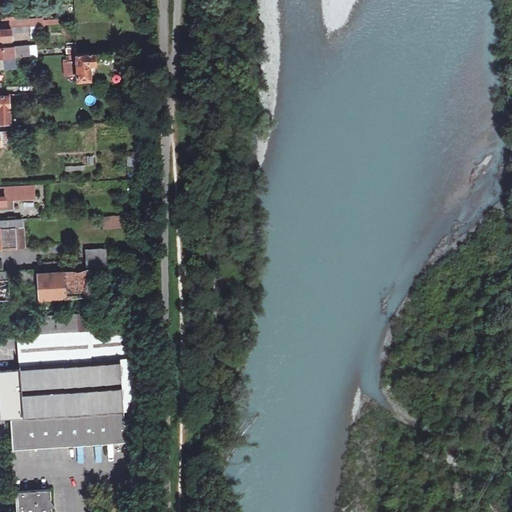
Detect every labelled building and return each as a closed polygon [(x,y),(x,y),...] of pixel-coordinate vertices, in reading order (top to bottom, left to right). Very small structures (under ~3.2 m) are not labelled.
[(0,38),(11,38),(11,28),(0,28),(0,38)] [(0,49),(0,58),(2,58),(27,56),(26,46),(10,47),(10,48),(0,49)] [(94,52),(75,53),(75,60),(68,61),(69,73),(76,73),(77,80),(90,79),(89,65),(94,64),(94,52)] [(0,122),(10,122),(9,95),(0,95),(0,122)] [(126,155),(127,166),(136,166),(135,154),(126,155)] [(31,183),(0,185),(0,204),(5,204),(5,200),(32,198),(31,183)] [(121,228),(121,215),(103,216),(103,228),(121,228)] [(9,219),(0,219),(0,247),(23,245),(20,218),(9,219)] [(94,265),(95,274),(120,273),(119,263),(94,265)] [(89,265),(39,269),(41,298),(91,296),(89,265)] [(2,271),(0,271),(0,304),(10,304),(8,276),(12,275),(13,278),(35,277),(35,269),(26,269),(2,271)] [(37,319),(38,334),(40,334),(92,330),(91,315),(37,319)] [(0,336),(16,335),(21,335),(20,321),(0,321),(0,336)] [(0,418),(9,418),(122,409),(122,399),(141,397),(137,327),(92,330),(40,334),(38,334),(21,335),(16,335),(18,369),(0,370),(0,418)] [(122,399),(122,409),(142,408),(141,397),(122,399)] [(122,409),(9,418),(11,448),(124,441),(122,409)] [(14,511),(47,511),(45,489),(13,491),(14,511)]
